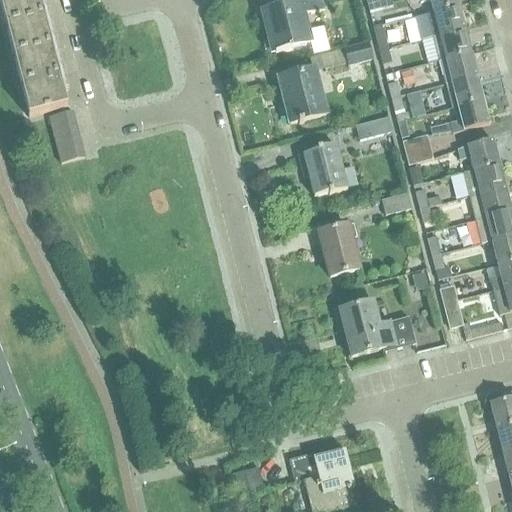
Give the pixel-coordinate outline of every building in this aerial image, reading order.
[(0,0),(0,1),(30,117),(45,114),(67,108),(39,0),(0,0)] [(306,0),(310,14),(324,10),(321,0),(306,0)] [(378,0),(365,0),(367,6),(369,15),(381,12),(379,3),(378,0)] [(429,1),(432,13),(457,7),(455,0),(418,0),(420,4),(429,1)] [(292,48),(311,43),(301,3),(261,13),(268,39),(271,39),(275,56),(292,51),(292,48)] [(426,15),(432,39),(463,31),(457,7),(432,13),(426,15)] [(432,39),(438,63),(469,55),(463,31),(432,39)] [(375,38),(378,53),(387,51),(383,36),(375,38)] [(343,52),(347,69),(372,63),(369,46),(343,52)] [(387,51),(378,53),(381,66),(390,63),(387,51)] [(438,63),(444,86),(475,78),(469,55),(438,63)] [(383,71),(385,77),(398,73),(396,68),(383,71)] [(303,124),(325,118),(313,72),(279,81),(283,96),(281,98),(283,106),(285,107),(290,127),(298,125),(299,127),(304,126),(303,124)] [(398,73),(385,77),(387,84),(399,80),(398,73)] [(481,102),(475,78),(444,86),(450,110),(453,110),(481,102)] [(387,86),(390,100),(399,98),(395,83),(387,86)] [(443,88),(408,92),(410,115),(429,113),(427,96),(443,94),(443,88)] [(390,100),(396,124),(405,121),(408,121),(406,114),(403,114),(399,98),(390,100)] [(481,102),(453,110),(456,123),(449,125),(452,135),(488,126),(481,102)] [(49,120),(52,131),(75,125),(72,114),(49,120)] [(357,128),(360,143),(393,135),(389,120),(357,128)] [(405,121),(396,124),(400,140),(409,137),(405,121)] [(52,131),(55,143),(78,137),(75,125),(52,131)] [(55,143),(58,155),(81,148),(78,137),(55,143)] [(401,143),(404,155),(429,149),(426,137),(401,143)] [(469,159),(472,172),(498,165),(492,141),(466,148),(457,152),(459,162),(469,159)] [(329,197),(348,193),(336,145),(317,150),(318,153),(298,158),(302,172),(306,171),(313,199),(329,195),(329,197)] [(81,148),(58,155),(61,166),(84,160),(81,148)] [(429,149),(404,155),(408,168),(432,161),(429,149)] [(462,174),(468,198),(504,189),(498,165),(472,172),(462,174)] [(409,171),(412,188),(422,185),(418,169),(409,171)] [(468,198),(474,221),(510,212),(504,189),(468,198)] [(414,193),(418,210),(427,208),(439,205),(437,198),(425,201),(423,191),(414,193)] [(382,203),(385,218),(412,212),(408,196),(382,203)] [(431,222),(427,208),(418,210),(422,224),(431,222)] [(490,242),(491,243),(511,237),(511,221),(510,212),(474,221),(480,245),(490,242)] [(351,242),(357,240),(354,227),(318,236),(329,279),(358,272),(351,242)] [(511,237),(491,243),(496,267),(511,262),(511,237)] [(426,240),(430,258),(439,255),(435,238),(426,240)] [(439,255),(430,258),(434,272),(443,269),(439,255)] [(511,262),(496,267),(502,290),(511,287),(511,262)] [(511,287),(502,290),(492,292),(498,317),(504,315),(508,332),(511,330),(511,287)] [(439,292),(443,305),(455,302),(452,288),(439,292)] [(455,302),(443,305),(449,330),(461,326),(455,302)] [(407,320),(378,327),(372,304),(338,313),(350,359),(394,348),(395,351),(414,347),(407,320)] [(501,325),(471,332),(469,325),(462,327),(466,341),(503,332),(501,325)] [(511,399),(487,406),(494,430),(511,425),(511,399)] [(511,425),(494,430),(500,453),(511,450),(511,425)] [(304,483),(310,511),(338,511),(355,508),(350,489),(354,488),(345,452),(331,455),(330,450),(289,461),(294,485),(304,483)] [(511,450),(500,453),(506,477),(511,475),(511,450)] [(229,476),(235,499),(264,492),(258,469),(229,476)]
